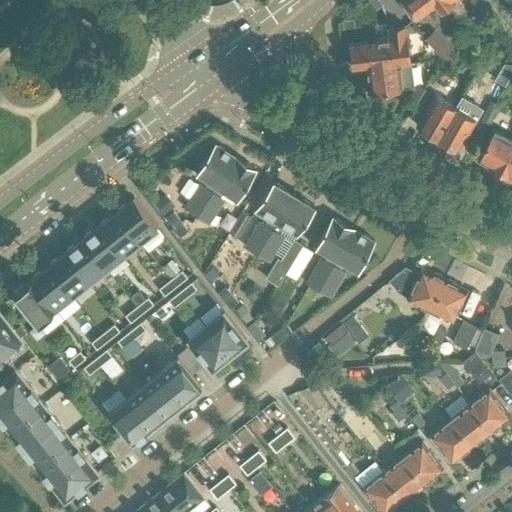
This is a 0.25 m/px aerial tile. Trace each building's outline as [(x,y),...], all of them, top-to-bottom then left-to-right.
[(444,0),(401,0),(409,10),(416,19),(434,5),(438,9),(441,13),(450,7),(449,6),(448,4),(444,0)] [(444,0),(448,4),(449,6),(450,7),(455,14),(456,15),(463,24),(473,36),(479,31),(470,18),(464,10),(465,9),(458,0),(444,0)] [(365,68),(400,63),(410,61),(406,34),(404,25),(387,27),(388,37),(370,39),(370,42),(349,45),(351,67),(364,65),(365,68)] [(446,63),(457,53),(434,29),(424,39),(446,63)] [(400,63),(365,68),(368,91),(403,85),(400,63)] [(511,63),(503,63),(494,79),(504,85),(511,69),(511,63)] [(409,98),(419,104),(428,89),(417,83),(409,98)] [(436,137),(454,107),(433,95),(416,125),(436,137)] [(488,126),(498,105),(489,101),(479,121),(488,126)] [(454,107),(436,137),(457,150),(475,119),(454,107)] [(498,170),(511,144),(511,137),(493,128),(477,160),(498,170)] [(201,209),(208,199),(214,189),(235,157),(215,143),(196,172),(210,181),(194,204),(201,209)] [(511,144),(498,170),(511,177),(511,144)] [(201,209),(197,215),(209,224),(225,198),(221,196),(225,191),(237,199),(256,170),(235,157),(214,189),(208,199),(201,209)] [(244,245),(258,254),(262,247),(268,238),(274,227),(294,194),(273,181),(255,210),(267,218),(264,223),(260,220),(244,245)] [(175,206),(165,193),(154,201),(164,214),(175,206)] [(262,247),(258,254),(270,261),(285,236),(281,232),(283,228),(297,236),(315,206),(294,194),(274,227),(268,238),(262,247)] [(134,196),(116,210),(140,240),(157,226),(134,196)] [(116,210),(99,223),(123,253),(140,240),(116,210)] [(172,227),(180,221),(173,211),(165,217),(172,227)] [(236,222),(230,232),(238,238),(251,216),(242,211),(235,221),(236,222)] [(307,283),(319,289),(323,283),(328,273),(334,263),(353,228),(332,216),(315,246),(328,254),(325,259),(321,257),(307,283)] [(188,231),(180,221),(172,227),(180,236),(188,231)] [(99,223),(82,237),(106,267),(123,253),(99,223)] [(323,283),(319,289),(331,296),(346,271),(342,268),(345,264),(357,271),(374,241),(353,228),(334,263),(328,273),(323,283)] [(82,237),(65,251),(89,281),(106,267),(82,237)] [(278,285),(296,256),(303,244),(293,238),(280,259),(277,257),(265,277),(278,285)] [(65,251),(48,264),(72,294),(89,281),(65,251)] [(172,277),(181,270),(172,259),(163,266),(172,277)] [(48,264),(31,278),(55,308),(72,294),(48,264)] [(431,308),(444,279),(423,268),(420,274),(406,267),(389,281),(399,292),(409,297),(431,308)] [(212,268),(205,274),(210,280),(217,274),(212,268)] [(182,270),(170,279),(176,286),(187,277),(182,270)] [(31,278),(14,291),(37,321),(55,308),(31,278)] [(170,279),(159,288),(164,295),(176,286),(170,279)] [(444,279),(431,308),(453,318),(466,290),(444,279)] [(191,282),(180,291),(185,298),(196,289),(191,282)] [(218,292),(224,300),(232,293),(226,286),(218,292)] [(168,300),(174,307),(185,298),(180,291),(168,300)] [(232,293),(224,300),(231,307),(238,301),(232,293)] [(148,297),(136,306),(142,313),(153,303),(148,297)] [(243,304),(236,308),(246,322),(253,317),(243,304)] [(136,306),(125,315),(130,322),(142,313),(136,306)] [(0,416),(64,497),(98,470),(4,352),(5,351),(4,350),(21,336),(0,309),(0,416)] [(223,310),(205,324),(229,354),(247,340),(223,310)] [(353,314),(342,322),(358,342),(369,334),(353,314)] [(466,348),(477,326),(464,319),(452,341),(466,348)] [(257,340),(265,334),(254,320),(246,327),(257,340)] [(140,322),(129,331),(134,338),(146,329),(140,322)] [(114,323),(103,333),(108,339),(119,330),(114,323)] [(286,323),(265,340),(270,346),(275,341),(277,343),(292,331),(286,323)] [(331,346),(348,331),(341,323),(324,337),(331,346)] [(188,338),(212,368),(229,354),(205,324),(188,338)] [(437,348),(446,331),(438,328),(430,345),(437,348)] [(491,351),(499,334),(484,328),(474,349),(489,356),(491,351)] [(134,338),(129,331),(117,340),(123,347),(124,346),(134,338)] [(103,333),(91,342),(97,348),(108,339),(103,333)] [(142,348),(134,338),(124,346),(133,356),(142,348)] [(106,349),(95,358),(100,365),(112,355),(106,349)] [(491,351),(492,360),(505,358),(505,350),(491,351)] [(80,351),(68,360),(74,366),(85,357),(80,351)] [(112,355),(100,365),(112,379),(123,370),(112,355)] [(70,369),(59,356),(46,366),(57,379),(70,369)] [(178,356),(160,370),(184,400),(202,386),(178,356)] [(95,358),(84,367),(89,374),(100,365),(95,358)] [(505,358),(492,360),(492,368),(506,367),(505,358)] [(440,365),(446,372),(454,382),(457,387),(463,382),(447,360),(440,365)] [(420,375),(440,375),(440,361),(420,362),(420,375)] [(511,369),(510,370),(500,379),(511,394),(511,369)] [(143,384),(167,414),(184,400),(160,370),(143,384)] [(447,388),(454,382),(446,372),(439,378),(447,388)] [(386,385),(400,402),(414,390),(400,373),(386,385)] [(143,384),(126,397),(150,428),(167,414),(143,384)] [(473,401),(470,404),(490,428),(509,413),(489,388),(473,401)] [(109,411),(132,441),(150,428),(126,397),(109,411)] [(299,399),(293,404),(351,478),(357,473),(299,399)] [(397,421),(407,414),(396,399),(389,405),(393,410),(390,412),(397,421)] [(490,428),(470,404),(451,419),(471,444),(484,433),(490,428)] [(411,417),(419,427),(426,422),(418,412),(411,417)] [(471,444),(451,419),(432,434),(451,459),(471,444)] [(284,429),(278,422),(272,427),(277,434),(284,429)] [(277,434),(285,444),(294,436),(287,427),(277,434)] [(275,451),(285,444),(277,434),(268,442),(275,451)] [(403,457),(423,482),(442,467),(422,442),(403,457)] [(249,457),(256,466),(266,459),(258,449),(249,457)] [(247,474),(256,466),(249,457),(239,464),(247,474)] [(403,497),(423,482),(403,457),(384,472),(403,497)] [(261,494),(271,486),(260,471),(249,479),(261,494)] [(155,495),(168,511),(183,511),(203,496),(183,472),(155,495)] [(383,511),(384,511),(403,497),(384,472),(364,488),(383,511)] [(219,481),(226,490),(236,483),(228,473),(219,481)] [(217,498),(226,490),(219,481),(209,488),(217,498)] [(322,495),(335,511),(359,511),(337,483),(322,495)] [(168,511),(155,495),(132,511),(168,511)] [(313,511),(335,511),(322,495),(309,506),(313,511)]
